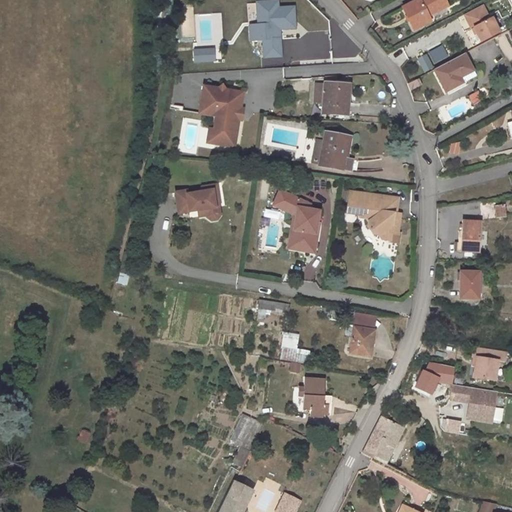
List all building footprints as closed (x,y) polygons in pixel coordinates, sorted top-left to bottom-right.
[(297,29),(296,6),(280,6),(280,0),(256,1),(257,24),(249,24),(250,42),(262,42),(263,59),(283,58),(282,30),(297,29)] [(422,24),(446,12),(438,0),(429,0),(404,14),(415,35),(425,30),(422,24)] [(256,20),(255,3),(247,3),(248,21),(256,20)] [(473,37),(477,45),(494,36),(487,22),(485,23),(478,10),(460,19),(467,32),(469,31),(470,32),(473,37)] [(225,59),(222,13),(193,14),(196,61),(225,59)] [(511,47),(510,40),(502,42),(507,58),(511,56),(511,47)] [(428,52),(434,64),(448,57),(443,45),(428,52)] [(427,55),(418,59),(424,73),(434,69),(427,55)] [(464,75),(456,58),(425,74),(436,97),(453,88),(450,83),(464,75)] [(479,92),(468,95),(470,102),(481,100),(479,92)] [(358,130),(361,110),(338,108),(329,108),(328,128),(336,129),(336,136),(362,140),(362,130),(358,130)] [(230,154),(228,168),(247,171),(252,144),(248,143),(250,133),(254,133),(257,117),(240,114),(237,109),(232,113),(218,110),(213,137),(229,140),(227,154),(230,154)] [(511,109),(499,114),(508,148),(511,146),(511,109)] [(252,144),(255,144),(257,134),(254,133),(250,133),(248,143),(252,144)] [(466,143),(451,143),(451,153),(466,153),(466,143)] [(227,154),(222,153),(220,166),(228,168),(230,154),(227,154)] [(336,167),(334,191),(360,194),(361,182),(356,182),(359,162),(337,159),(336,167)] [(336,167),(329,166),(326,190),(334,191),(336,167)] [(511,181),(503,182),(506,196),(511,195),(511,187),(511,188),(511,181)] [(297,206),(299,207),(302,197),(278,190),(272,208),(294,215),(297,206)] [(299,198),(297,205),(312,208),(314,201),(299,198)] [(495,206),(495,218),(506,217),(506,206),(495,206)] [(227,208),(213,211),(213,216),(223,214),(226,230),(229,230),(231,230),(227,208)] [(198,215),(186,216),(190,237),(209,234),(210,240),(218,239),(218,241),(223,244),(228,243),(231,238),(229,230),(226,230),(223,214),(213,216),(198,218),(198,215)] [(286,236),(306,244),(307,238),(310,239),(307,258),(310,258),(307,277),(326,280),(332,239),(322,238),(323,232),(291,220),(286,236)] [(410,249),(413,228),(363,220),(360,241),(372,244),(373,246),(382,248),(384,251),(383,259),(387,265),(392,265),(394,268),(394,270),(405,271),(405,264),(413,265),(414,250),(410,249)] [(490,235),(502,236),(502,224),(490,223),(490,235)] [(456,250),(474,253),(476,232),(459,229),(456,250)] [(301,276),(307,277),(310,258),(307,258),(310,239),(307,238),(306,244),(301,276)] [(118,284),(128,286),(130,275),(120,273),(118,284)] [(475,278),(455,276),(451,303),(471,306),(475,278)] [(259,300),(257,316),(270,318),(271,314),(286,316),(288,304),(259,300)] [(382,371),(385,347),(365,344),(361,368),(382,371)] [(506,355),(472,350),(471,357),(475,358),(473,377),(495,380),(497,361),(505,362),(506,355)] [(290,373),(301,374),(301,364),(290,363),(290,373)] [(454,368),(430,363),(426,371),(424,370),(416,387),(432,394),(438,381),(450,384),(454,368)] [(449,401),(468,404),(466,416),(491,420),(495,393),(451,386),(449,401)] [(338,408),(340,392),(319,389),(318,399),(311,398),(309,406),(316,407),(314,421),(323,422),(323,426),(337,427),(337,424),(348,425),(350,410),(338,408)] [(388,424),(400,430),(403,423),(391,417),(388,424)] [(356,458),(378,469),(385,454),(382,452),(389,439),(394,442),(400,430),(388,424),(379,419),(356,458)] [(274,431),(253,421),(241,445),(262,454),(274,431)] [(458,433),(459,422),(442,421),(441,432),(458,433)] [(86,444),(91,432),(81,428),(77,440),(86,444)] [(241,468),(250,453),(240,447),(231,462),(241,468)] [(244,490),(232,511),(258,511),(265,501),(244,490)]
